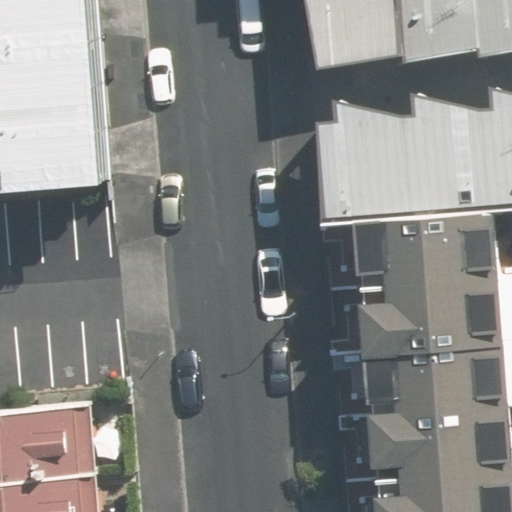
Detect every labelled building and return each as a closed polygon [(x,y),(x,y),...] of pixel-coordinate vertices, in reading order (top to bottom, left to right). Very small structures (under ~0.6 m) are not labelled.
[(0,0),(0,185),(116,176),(113,149),(102,13),(101,0),(0,0)] [(511,0),(317,0),(326,42),(327,61),(328,70),(416,54),(416,62),(491,48),(491,56),(511,51),(511,0)] [(511,93),(504,91),(506,112),(491,113),(426,97),(427,118),(424,118),(347,100),(349,124),(326,127),(333,217),(511,202),(511,93)] [(376,287),(511,276),(511,273),(506,205),(371,216),(376,287)] [(381,351),(511,340),(511,276),(376,287),(381,351)] [(386,415),(511,404),(511,340),(381,351),(386,415)] [(0,408),(0,477),(103,469),(96,400),(0,408)] [(390,478),(511,468),(511,404),(386,415),(390,478)] [(392,511),(511,511),(511,468),(390,478),(392,511)] [(0,477),(0,511),(106,511),(103,469),(0,477)]
